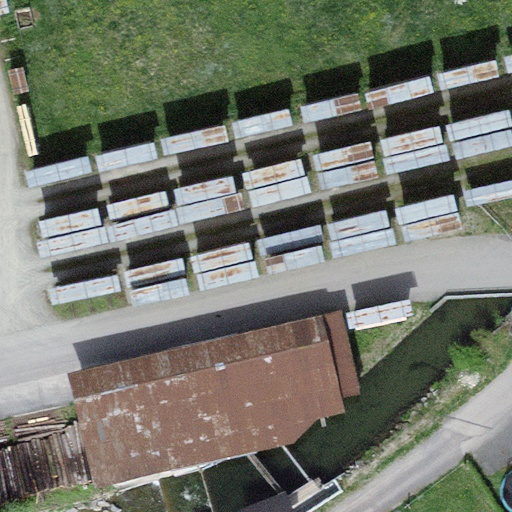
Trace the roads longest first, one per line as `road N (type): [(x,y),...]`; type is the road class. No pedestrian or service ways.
road 1 (track): [(481,263),(304,288),(0,359)]
road 2 (track): [(511,386),(351,511)]
